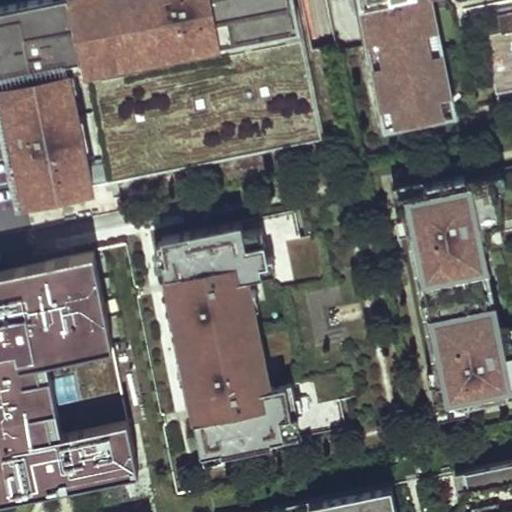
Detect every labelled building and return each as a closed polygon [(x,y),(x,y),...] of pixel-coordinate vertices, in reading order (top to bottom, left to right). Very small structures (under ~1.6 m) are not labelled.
[(16,0),(0,3),(0,101),(20,198),(101,181),(322,136),(298,23),(293,0),(16,0)] [(511,0),(361,0),(362,2),(366,28),(385,124),(458,109),(511,98),(511,0)] [(511,164),(492,169),(497,201),(479,205),(506,336),(511,334),(511,164)] [(464,174),(398,187),(442,407),(511,392),(511,334),(506,336),(479,205),(497,201),(492,169),(464,174)] [(221,451),(302,436),(298,412),(292,413),(286,382),(274,385),(252,275),(277,270),(274,255),(268,256),(263,224),(244,228),(243,219),(165,235),(165,239),(161,240),(157,241),(158,245),(154,246),(157,260),(162,259),(172,313),(168,314),(171,333),(176,332),(181,354),(176,355),(180,375),(185,374),(200,451),(202,451),(203,459),(222,455),(221,451)] [(0,496),(138,469),(93,250),(0,269),(0,496)] [(511,511),(511,458),(455,470),(462,511),(511,511)] [(396,511),(391,484),(308,501),(251,511),(396,511)]
